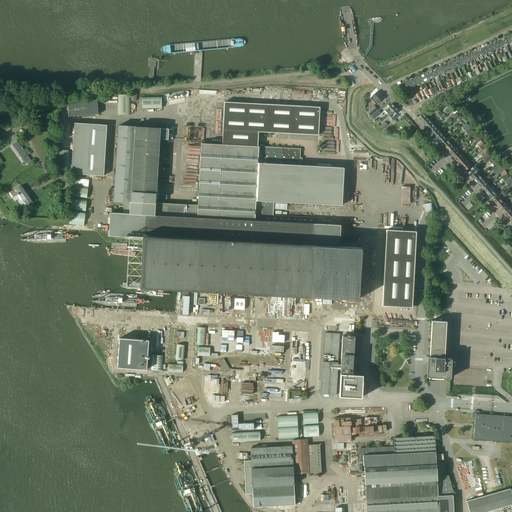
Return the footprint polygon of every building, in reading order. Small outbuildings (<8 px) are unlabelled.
[(451,62),(447,64),(450,70),(451,72),(452,74),(456,72),(455,70),(454,68),(451,62)] [(375,89),(368,95),(376,104),(384,98),(375,89)] [(175,92),(169,94),(172,103),(178,101),(175,92)] [(129,95),(118,95),(118,114),(129,114),(129,95)] [(162,97),(142,97),(142,108),(162,108),(162,97)] [(67,101),(68,117),(99,115),(97,99),(67,101)] [(224,102),(222,144),(257,146),(259,146),(259,145),(258,145),(258,131),(318,135),(320,107),(224,102)] [(388,114),(395,107),(392,104),(386,108),(387,109),(385,110),(388,114)] [(366,111),(371,116),(378,110),(373,105),(366,111)] [(443,111),(446,115),(454,109),(450,105),(443,111)] [(398,111),(395,107),(390,112),(388,114),(390,116),(391,117),(393,115),(393,116),(398,111)] [(372,116),(375,118),(381,113),(378,110),(372,116)] [(456,113),(450,119),(453,121),(459,116),(456,113)] [(385,122),(384,122),(380,126),(383,130),(388,125),(385,122)] [(430,131),(436,126),(437,125),(436,124),(434,122),(433,123),(428,128),(430,131)] [(74,132),(71,173),(104,176),(106,132),(107,125),(100,124),(74,123),(74,132)] [(462,127),(465,131),(469,128),(470,127),(467,123),(462,127)] [(123,213),(123,215),(154,218),(155,204),(159,139),(168,140),(169,129),(119,126),(114,201),(115,201),(124,202),(124,206),(124,209),(123,213)] [(433,134),(436,137),(443,131),(440,128),(433,134)] [(443,131),(436,137),(439,140),(444,136),(448,132),(446,131),(445,132),(443,131)] [(444,136),(439,140),(442,144),(442,143),(449,137),(448,135),(449,134),(448,132),(444,136)] [(456,140),(453,136),(448,140),(444,144),(443,145),(446,148),(451,144),(453,142),(456,140)] [(17,141),(12,145),(26,164),(31,160),(17,141)] [(197,206),(197,220),(256,223),(257,203),(258,164),(259,148),(259,146),(257,146),(222,144),(201,143),(197,206)] [(265,145),(259,145),(259,146),(259,148),(258,164),(299,165),(300,162),(302,162),(302,158),(300,158),(300,149),(265,147),(265,145)] [(484,156),(489,151),(486,147),(482,151),(480,152),(484,156)] [(56,170),(67,171),(69,150),(57,150),(56,170)] [(299,165),(258,164),(257,203),(274,203),(274,201),(342,205),(344,168),(299,165)] [(495,167),(492,170),(494,173),(498,170),(501,167),(499,164),(495,167)] [(469,173),(472,177),(477,172),(479,171),(480,169),(476,165),(472,169),(473,169),(469,173)] [(475,180),(478,183),(483,178),(484,177),(485,176),(482,173),(475,180)] [(483,189),(488,185),(490,183),(487,180),(485,182),(480,186),(483,189)] [(483,189),(486,192),(491,188),(493,186),(495,184),(494,183),(492,185),(490,187),(488,185),(483,189)] [(73,185),(72,196),(87,198),(88,187),(73,185)] [(10,192),(13,197),(19,194),(26,205),(32,201),(21,186),(19,187),(19,186),(10,192)] [(496,189),(489,196),(492,199),(492,198),(497,194),(499,193),(499,192),(496,189)] [(493,200),(496,204),(503,197),(500,194),(498,196),(494,200),(493,200)] [(496,204),(499,207),(504,202),(506,200),(503,197),(496,204)] [(72,198),(71,210),(85,211),(86,200),(72,198)] [(361,248),(357,247),(339,246),(339,239),(340,225),(316,224),(316,217),(273,215),(274,203),(257,203),(256,223),(197,220),(154,218),(123,215),(123,213),(110,212),(109,235),(145,237),(142,287),(358,299),(361,248)] [(431,203),(424,204),(425,212),(432,211),(431,203)] [(197,206),(155,204),(154,218),(197,220),(197,206)] [(70,211),(69,220),(84,222),(85,213),(70,211)] [(382,305),(412,307),(416,231),(386,230),(382,305)] [(358,241),(339,239),(339,246),(357,247),(358,241)] [(245,299),(235,298),(234,309),(244,310),(245,299)] [(446,321),(431,320),(428,379),(443,379),(443,378),(450,378),(451,358),(444,357),(446,321)] [(197,327),(197,345),(205,345),(206,328),(197,327)] [(339,333),(325,333),(321,394),(336,394),(337,370),(341,370),(339,396),(361,397),(363,375),(352,374),(352,369),(353,369),(355,336),(342,336),(341,364),(338,364),(339,333)] [(117,367),(146,369),(149,340),(119,338),(117,367)] [(177,344),(175,359),(183,360),(184,345),(177,344)] [(197,355),(210,356),(210,347),(197,346),(197,355)] [(152,355),(151,370),(162,370),(163,356),(152,355)] [(168,364),(168,371),(182,372),(182,364),(168,364)] [(265,369),(265,377),(282,378),(283,370),(265,369)] [(473,439),(511,442),(511,416),(503,416),(501,416),(490,415),(479,414),(478,412),(475,411),(473,413),(473,416),(475,417),(473,439)] [(317,412),(302,413),(303,424),(318,423),(317,412)] [(238,423),(237,415),(232,415),(233,430),(254,429),(253,422),(238,423)] [(297,415),(277,416),(278,427),(298,426),(297,415)] [(318,425),(303,426),(304,437),(319,436),(318,425)] [(298,426),(278,428),(278,438),(298,437),(298,426)] [(260,431),(232,433),(232,442),(260,440),(260,431)] [(438,511),(437,476),(444,476),(444,463),(440,463),(440,460),(443,460),(443,454),(435,454),(435,446),(439,446),(439,444),(435,444),(435,436),(393,438),(394,447),(360,448),(360,455),(358,455),(358,461),(364,461),(366,511),(438,511)] [(292,442),(294,474),(309,473),(307,439),(292,440),(292,442)] [(309,445),(310,473),(321,472),(320,444),(309,445)] [(253,507),(283,506),(295,505),(292,446),(250,448),(251,460),(244,461),(245,494),(253,493),(253,507)] [(511,468),(509,457),(497,460),(504,486),(510,485),(508,476),(511,474),(511,468)] [(452,490),(448,476),(437,476),(438,511),(453,511),(453,495),(456,494),(455,490),(452,490)] [(500,491),(487,495),(467,501),(469,511),(482,511),(511,503),(511,496),(510,489),(500,491)] [(365,511),(365,501),(357,501),(357,511),(365,511)]
